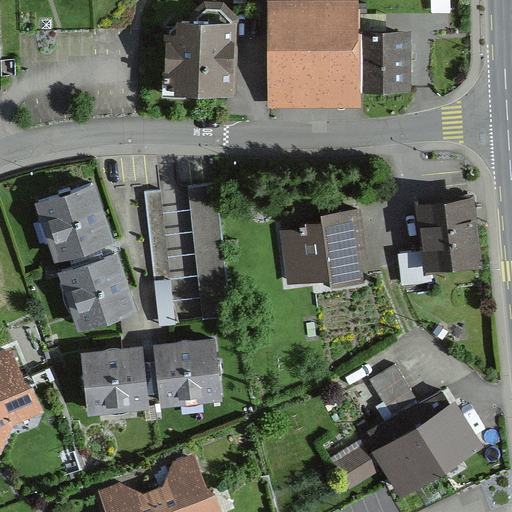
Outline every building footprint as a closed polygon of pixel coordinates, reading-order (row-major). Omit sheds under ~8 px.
[(355,3),(263,6),(266,99),(358,96),(357,86),(355,29),(355,3)] [(229,18),(161,17),(159,89),(227,90),(229,18)] [(409,28),(355,29),(357,86),(410,84),(409,28)] [(113,236),(94,178),(30,199),(49,257),(113,236)] [(476,192),(423,195),(426,263),(479,260),(476,192)] [(359,277),(353,206),(284,212),(289,283),(359,277)] [(133,304),(116,246),(54,264),(71,322),(133,304)] [(224,395),(221,334),(155,337),(158,398),(224,395)] [(0,441),(2,447),(12,419),(41,407),(30,381),(22,373),(11,347),(0,351),(0,441)] [(147,405),(145,347),(84,349),(86,407),(147,405)] [(401,363),(373,375),(386,404),(413,392),(401,363)] [(455,400),(417,423),(441,461),(479,438),(455,400)] [(417,423),(379,446),(403,485),(441,461),(417,423)] [(357,447),(338,457),(353,485),(372,475),(357,447)] [(165,483),(155,487),(164,511),(220,511),(211,487),(203,480),(193,452),(176,459),(165,483)] [(164,511),(155,487),(143,492),(120,484),(104,490),(112,511),(164,511)]
